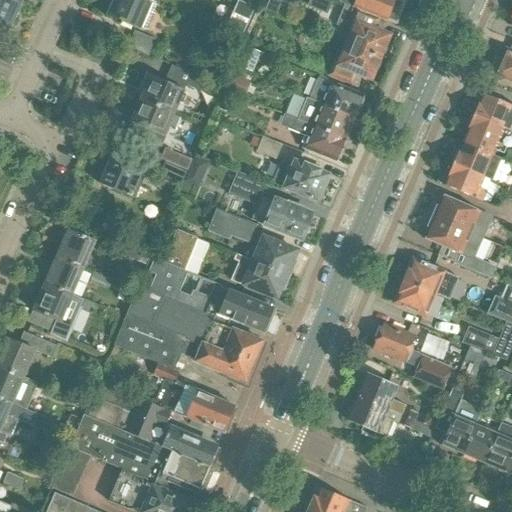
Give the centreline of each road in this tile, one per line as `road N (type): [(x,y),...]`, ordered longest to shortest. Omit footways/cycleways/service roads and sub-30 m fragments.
road 1 (residential): [(279,430),(461,0)]
road 2 (residential): [(469,511),(279,430)]
road 3 (residential): [(0,269),(55,143),(13,113)]
road 4 (unknown): [(46,36),(90,63),(93,78),(83,115),(55,143)]
road 5 (residential): [(13,113),(62,0)]
